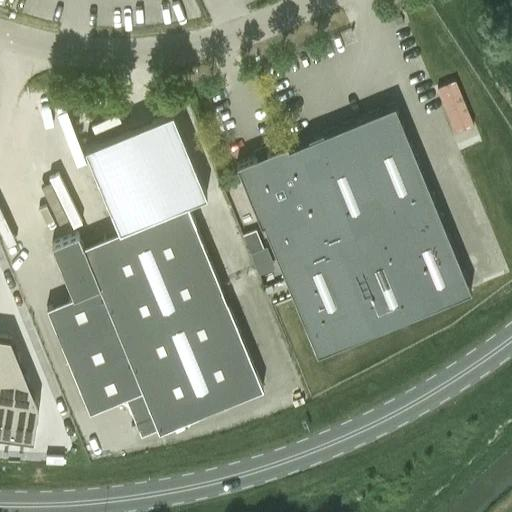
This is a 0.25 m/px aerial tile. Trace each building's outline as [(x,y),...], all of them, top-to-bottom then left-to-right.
[(452,130),(472,122),(455,77),(434,85),(452,130)] [(285,142),(236,162),(260,223),(262,222),(316,352),(470,289),(394,102),(287,146),(285,142)] [(171,109),(84,145),(119,228),(186,201),(208,190),(171,109)] [(142,388),(159,428),(261,386),(186,201),(119,228),(82,243),(77,232),(51,243),(72,293),(46,306),(88,410),(124,395),(142,388)] [(4,254),(0,255),(0,288),(15,283),(4,254)] [(0,330),(0,429),(34,434),(39,401),(11,332),(0,330)] [(253,420),(306,400),(301,386),(248,407),(253,420)] [(142,388),(124,395),(135,422),(131,424),(134,431),(139,429),(141,435),(159,428),(142,388)]
